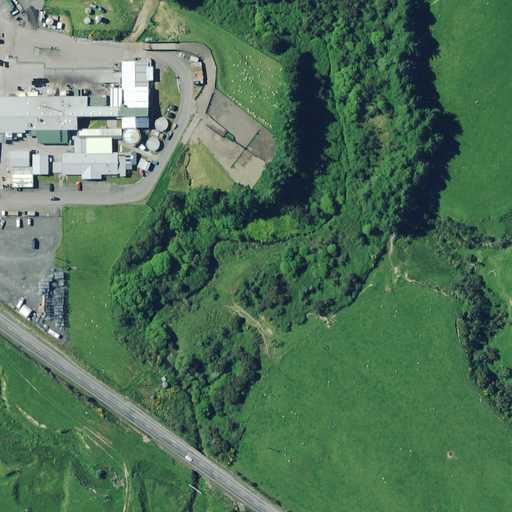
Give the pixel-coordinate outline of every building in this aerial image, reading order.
[(48,16),(48,19),(46,19),(45,24),(43,24),(43,29),(57,30),(58,17),(48,16)] [(0,127),(74,127),(74,116),(146,116),(146,61),(116,61),(117,96),(0,95),(0,127)] [(168,126),(169,124),(168,122),(167,120),(166,118),(164,117),(162,116),(159,116),(157,117),(155,119),(154,121),(154,123),(154,126),(155,128),(157,129),(159,131),(161,131),(163,131),(165,130),(167,128),(168,126)] [(116,127),(77,126),(76,134),(115,135),(116,127)] [(140,139),(140,137),(140,135),(139,132),(137,131),(135,129),(133,129),(130,129),(128,130),(126,132),(125,134),(125,136),(125,139),(126,141),(128,143),(130,144),(132,144),(135,144),(137,143),(139,141),(140,139)] [(160,146),(160,144),(160,142),(159,140),(158,138),(156,137),(153,137),(151,137),(149,138),(148,139),(146,141),(146,144),(146,146),(147,148),(149,150),(151,151),(153,151),(155,151),(157,150),(159,148),(160,146)] [(25,149),(7,149),(7,165),(25,165),(25,149)] [(114,150),(60,151),(60,172),(114,172),(114,150)] [(45,152),(30,152),(31,170),(45,170),(45,152)] [(151,162),(141,158),(138,167),(148,170),(151,162)] [(35,173),(13,173),(13,188),(36,188),(35,173)]
